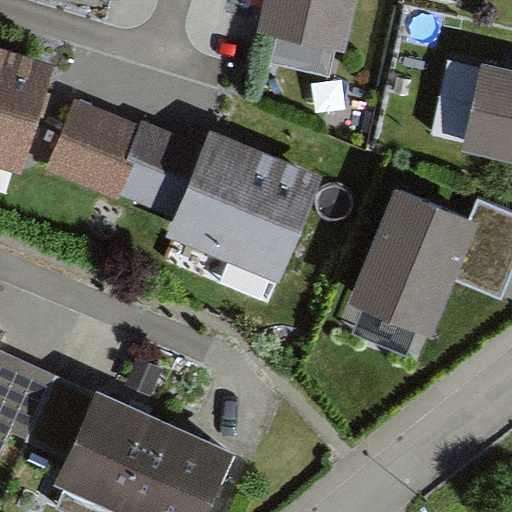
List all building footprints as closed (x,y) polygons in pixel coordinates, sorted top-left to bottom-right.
[(358,0),(264,0),(257,32),(278,37),(272,63),(330,76),(336,50),(346,52),(358,0)] [(52,67),(0,50),(0,168),(18,174),(52,67)] [(511,162),(511,67),(479,61),(461,152),(511,162)] [(140,126),(79,101),(49,170),(120,200),(122,195),(134,165),(126,161),(140,126)] [(205,146),(143,121),(140,126),(126,161),(134,165),(122,195),(183,219),(175,240),(283,284),(326,178),(211,131),(205,146)] [(470,218),(395,188),(348,305),(431,338),(455,278),(501,296),(511,268),(511,213),(478,200),(470,218)] [(16,436),(64,458),(93,395),(2,351),(0,356),(0,464),(2,465),(16,436)] [(94,392),(93,395),(64,458),(53,483),(117,511),(207,511),(234,453),(181,430),(136,410),(94,392)]
